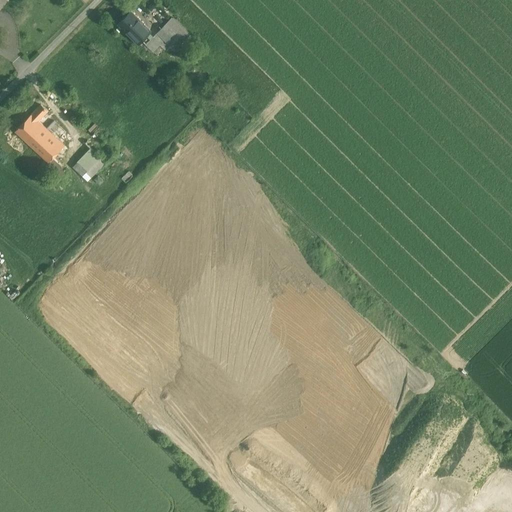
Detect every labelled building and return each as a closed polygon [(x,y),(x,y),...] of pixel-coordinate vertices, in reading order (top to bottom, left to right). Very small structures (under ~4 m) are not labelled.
[(0,0),(0,9),(8,0),(0,0)] [(151,31),(131,11),(118,24),(138,44),(142,41),(150,33),(151,31)] [(189,35),(173,18),(167,23),(180,37),(183,41),(189,35)] [(180,37),(167,23),(157,33),(170,47),(173,44),(180,37)] [(150,33),(142,41),(145,44),(153,36),(150,33)] [(170,47),(157,33),(153,36),(145,44),(158,56),(164,50),(168,53),(172,49),(170,47)] [(180,37),(173,44),(176,48),(184,41),(183,41),(180,37)] [(189,54),(182,47),(177,52),(184,59),(189,54)] [(48,111),(41,105),(31,115),(38,121),(48,111)] [(31,115),(15,132),(28,144),(44,127),(38,121),(31,115)] [(60,126),(54,121),(47,129),(52,134),(60,126)] [(47,129),(44,127),(28,144),(48,162),(53,157),(64,145),(52,134),(47,129)] [(115,153),(94,133),(85,143),(91,148),(106,163),(115,153)] [(91,148),(73,167),(88,182),(106,163),(91,148)] [(61,165),(53,157),(48,162),(42,168),(56,181),(65,172),(60,167),(61,165)]
